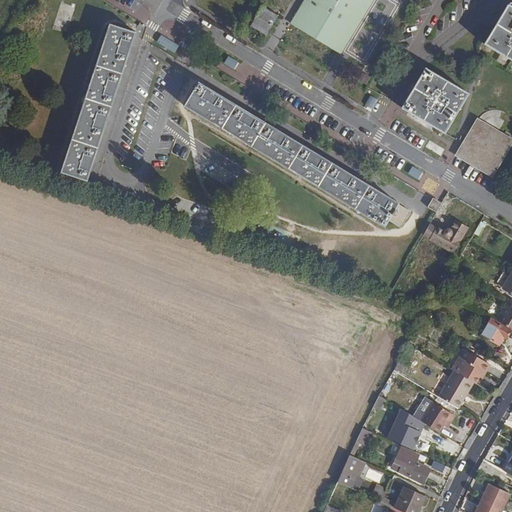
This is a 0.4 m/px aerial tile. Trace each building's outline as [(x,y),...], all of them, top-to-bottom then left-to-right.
[(340,54),(372,0),(304,0),(290,24),(340,54)] [(511,7),(511,3),(510,2),(486,43),(511,58),(511,7),(511,8),(511,7)] [(73,13),(74,6),(61,4),(60,11),(73,13)] [(277,16),(262,6),(251,25),(266,34),(277,16)] [(86,180),(136,32),(112,25),(62,172),(86,180)] [(156,42),(174,54),(179,46),(160,35),(156,42)] [(224,64),(234,68),(237,61),(227,56),(224,64)] [(359,70),(354,79),(365,85),(370,76),(359,70)] [(444,131),(467,94),(426,70),(403,107),(444,131)] [(386,226),(389,219),(399,203),(199,83),(185,105),(386,226)] [(363,107),(371,111),(380,94),(372,90),(363,107)] [(511,142),(511,136),(479,117),(459,151),(495,172),(511,142)] [(407,174),(418,180),(423,172),(412,166),(407,174)] [(446,212),(456,198),(448,193),(439,206),(446,212)] [(440,204),(433,199),(428,207),(435,212),(440,204)] [(399,203),(389,219),(401,226),(410,211),(399,203)] [(436,228),(430,239),(429,240),(453,254),(468,228),(455,221),(450,230),(446,230),(445,232),(437,227),(436,228)] [(430,224),(424,235),(430,239),(436,228),(430,224)] [(415,260),(408,273),(414,276),(421,263),(415,260)] [(511,294),(511,273),(503,289),(511,294)] [(510,330),(511,330),(511,301),(498,323),(510,330)] [(498,323),(492,319),(482,334),(498,344),(503,336),(505,338),(510,330),(498,323)] [(463,350),(459,357),(463,360),(467,353),(463,350)] [(451,370),(454,372),(473,383),(475,384),(479,378),(483,372),(485,373),(489,366),(467,353),(463,360),(459,357),(451,370)] [(439,398),(459,409),(473,383),(454,372),(439,398)] [(379,396),(374,406),(379,409),(385,399),(379,396)] [(424,423),(439,432),(451,413),(433,403),(421,421),(424,423)] [(390,433),(388,438),(393,441),(407,447),(411,449),(414,443),(420,433),(424,423),(421,421),(402,410),(398,417),(390,433)] [(362,429),(358,438),(364,441),(368,431),(362,429)] [(415,462),(419,454),(400,446),(390,467),(423,483),(430,470),(415,462)] [(511,450),(501,470),(511,476),(511,450)] [(350,455),(337,483),(351,489),(364,461),(350,455)] [(431,469),(442,472),(444,465),(433,462),(431,469)] [(473,506),(470,511),(500,511),(510,494),(485,481),(481,490),(485,491),(477,508),(473,506)] [(337,483),(327,507),(338,511),(340,511),(351,489),(337,483)] [(395,509),(400,511),(417,511),(425,497),(404,487),(395,509)] [(381,490),(375,501),(391,507),(396,497),(381,490)]
